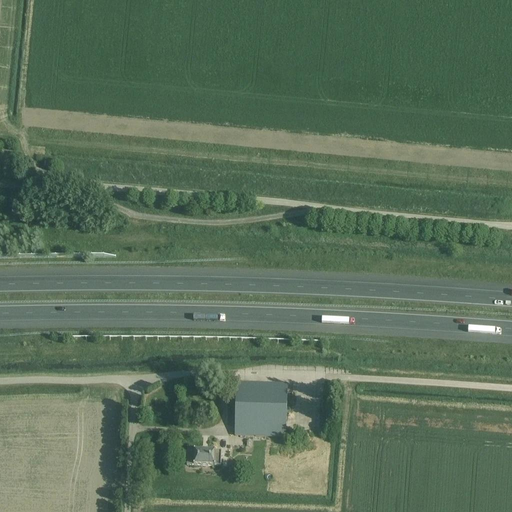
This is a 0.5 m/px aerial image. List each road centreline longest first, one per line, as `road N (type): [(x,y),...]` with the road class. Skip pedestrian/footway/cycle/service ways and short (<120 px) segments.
road 1 (motorway): [(0,315),(249,315),(511,330)]
road 2 (motorway): [(511,300),(245,285),(0,285)]
road 3 (track): [(511,388),(308,379)]
